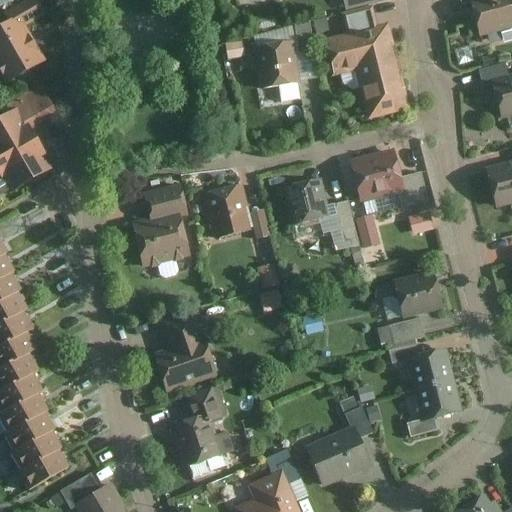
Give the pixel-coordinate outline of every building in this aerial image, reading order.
[(28,0),(5,14),(10,22),(24,26),(44,17),(33,0),(28,0)] [(387,2),(387,0),(344,0),(347,12),(387,2)] [(511,0),(477,0),(465,4),(476,41),(498,34),(500,43),(511,39),(511,0)] [(348,35),(376,28),(373,10),(343,18),(348,35)] [(10,22),(0,27),(0,79),(4,86),(46,62),(24,26),(10,22)] [(315,52),(311,23),(295,25),(300,54),(315,52)] [(367,122),(410,112),(389,25),(376,28),(348,35),(326,41),(335,77),(355,72),(367,122)] [(300,84),(293,43),(254,49),(261,90),(300,84)] [(486,83),(506,78),(503,66),(476,73),(479,88),(487,86),(486,83)] [(511,116),(511,76),(506,78),(486,83),(487,86),(496,121),(511,116)] [(11,106),(15,112),(28,133),(57,117),(40,89),(11,106)] [(28,133),(15,112),(0,120),(0,177),(12,196),(51,172),(28,133)] [(400,181),(393,151),(351,162),(362,204),(398,194),(404,193),(400,181)] [(511,164),(482,173),(492,210),(511,204),(511,164)] [(423,175),(400,181),(404,193),(398,194),(403,211),(431,203),(423,175)] [(331,219),(321,181),(282,191),(291,229),(331,219)] [(248,211),(242,186),(201,197),(208,225),(213,224),(216,242),(252,233),(246,211),(248,211)] [(145,199),(150,224),(179,218),(187,216),(182,190),(145,199)] [(355,230),(348,203),(335,206),(342,233),(355,230)] [(264,208),(250,212),(258,240),(273,235),(264,208)] [(431,211),(409,215),(412,234),(434,231),(431,211)] [(188,262),(179,218),(150,224),(132,228),(141,272),(188,262)] [(0,280),(10,274),(13,273),(3,257),(0,258),(0,280)] [(260,294),(265,313),(286,308),(276,262),(258,266),(264,293),(260,294)] [(0,303),(18,295),(20,293),(10,274),(0,280),(0,303)] [(444,312),(436,276),(395,285),(403,321),(444,312)] [(0,326),(22,314),(27,312),(18,295),(0,303),(0,326)] [(0,350),(27,336),(32,333),(22,314),(0,326),(0,350)] [(217,379),(194,314),(160,326),(169,352),(153,358),(166,397),(217,379)] [(425,339),(421,322),(391,329),(395,346),(425,339)] [(0,371),(28,357),(36,353),(27,336),(0,350),(0,371)] [(407,363),(420,360),(416,348),(390,355),(394,366),(407,363)] [(420,360),(407,363),(415,393),(455,382),(448,352),(420,360)] [(0,395),(34,379),(38,377),(28,357),(0,371),(0,395)] [(0,417),(39,398),(43,396),(34,379),(0,395),(0,417)] [(464,414),(455,382),(415,393),(422,424),(435,422),(464,414)] [(206,419),(209,426),(227,420),(215,392),(183,402),(192,424),(206,419)] [(49,416),(39,398),(0,417),(0,428),(5,438),(45,418),(49,416)] [(348,416),(355,429),(360,441),(373,435),(361,409),(348,416)] [(3,439),(11,456),(51,435),(54,434),(45,418),(5,438),(3,439)] [(192,424),(170,431),(184,473),(235,456),(229,435),(214,440),(209,426),(206,419),(192,424)] [(422,424),(408,427),(411,438),(438,433),(435,422),(422,424)] [(360,441),(355,429),(306,449),(323,490),(372,470),(360,441)] [(9,458),(19,476),(59,453),(61,452),(51,435),(11,456),(9,458)] [(17,478),(27,496),(69,471),(59,453),(19,476),(17,478)] [(299,511),(282,473),(248,489),(255,503),(237,511),(299,511)] [(69,511),(75,509),(101,492),(91,477),(59,495),(67,511),(69,511)] [(124,511),(111,486),(101,492),(75,509),(76,511),(124,511)] [(496,511),(491,504),(486,507),(480,499),(459,511),(496,511)]
